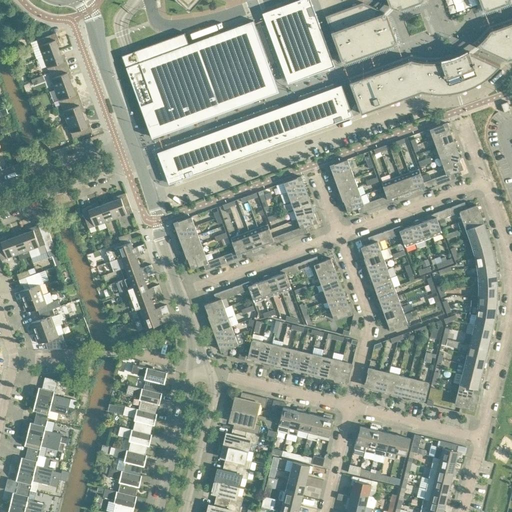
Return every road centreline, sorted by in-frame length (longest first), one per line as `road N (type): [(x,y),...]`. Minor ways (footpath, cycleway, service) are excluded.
road 1 (residential): [(351,406),(369,324),(338,235)]
road 2 (residential): [(179,294),(338,235)]
road 3 (residential): [(338,235),(486,185)]
road 4 (residential): [(0,211),(139,162)]
road 5 (residential): [(480,438),(511,294)]
road 6 (unclassified): [(191,368),(160,511)]
road 7 (residential): [(351,406),(211,373)]
road 8 (unclassified): [(185,511),(211,373)]
road 9 (residential): [(130,139),(0,186)]
road 10 (unclassified): [(179,294),(139,162)]
road 11 (residential): [(480,438),(351,406)]
